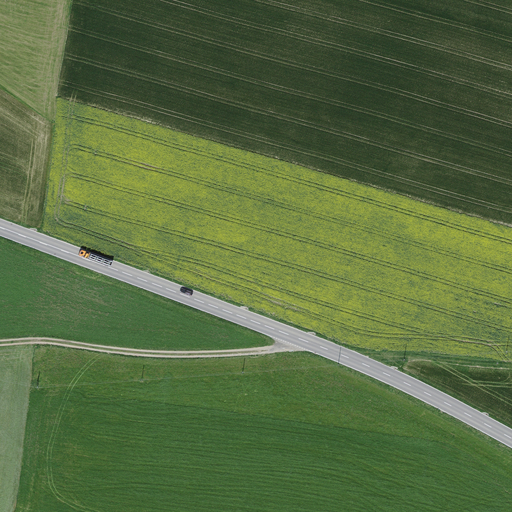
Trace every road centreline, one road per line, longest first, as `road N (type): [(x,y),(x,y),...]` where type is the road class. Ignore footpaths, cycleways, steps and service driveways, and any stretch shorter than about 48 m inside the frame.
road 1 (primary): [(0,227),(378,371),(511,439)]
road 2 (track): [(313,345),(141,356),(45,339),(0,341)]
